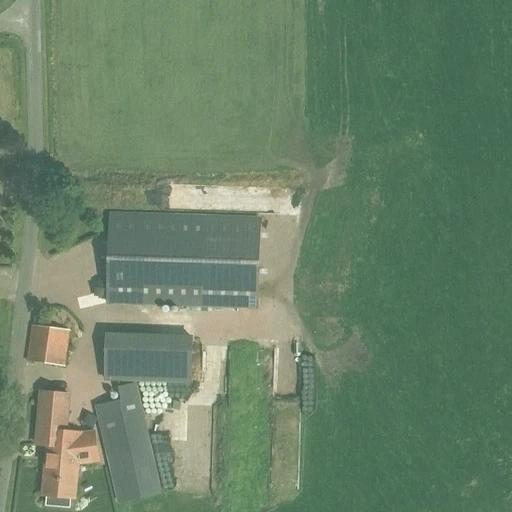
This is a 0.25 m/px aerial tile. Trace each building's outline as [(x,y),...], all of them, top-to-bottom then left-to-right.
[(261,220),(111,215),(108,303),(258,307),(261,220)] [(70,331),(34,326),(29,361),(65,366),(70,331)] [(193,338),(107,335),(106,379),(192,382),(193,338)] [(117,497),(161,487),(137,384),(119,388),(121,401),(96,406),(117,497)] [(95,432),(80,434),(66,432),(69,395),(41,392),(37,436),(36,445),(47,446),(46,462),(43,496),(47,496),(46,506),(70,508),(70,498),(75,499),(78,465),(99,463),(95,432)] [(169,478),(190,471),(185,456),(164,463),(169,478)]
